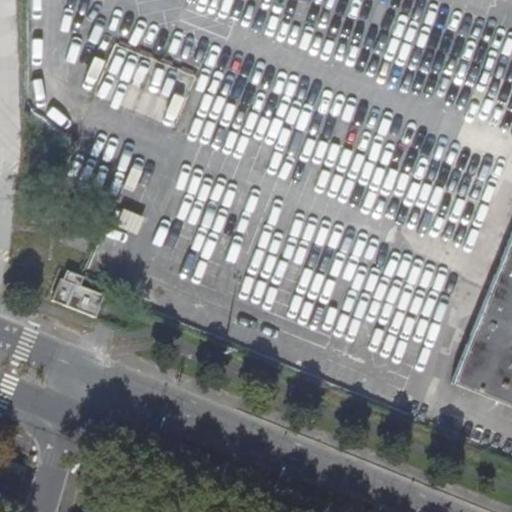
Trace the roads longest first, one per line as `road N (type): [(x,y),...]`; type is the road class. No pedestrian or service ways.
road 1 (secondary): [(442,511),(88,365)]
road 2 (secondary): [(70,415),(307,511)]
